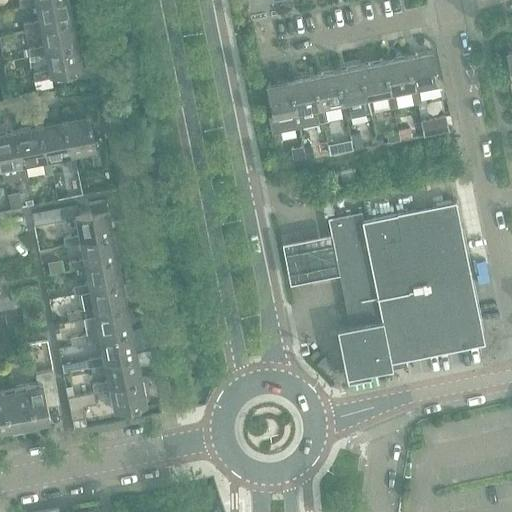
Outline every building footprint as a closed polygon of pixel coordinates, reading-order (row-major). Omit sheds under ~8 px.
[(25,31),(40,28),(40,25),(72,19),(68,0),(42,0),(35,2),(35,4),(38,20),(24,23),(25,31)] [(29,47),(30,52),(77,43),(72,19),(40,25),(40,28),(44,44),(29,47)] [(82,68),(77,43),(30,52),(30,56),(29,56),(31,67),(33,72),(35,80),(50,77),(50,75),(82,68)] [(431,50),(407,55),(414,86),(410,87),(413,103),(422,101),(421,99),(440,95),(431,50)] [(407,55),(384,60),(390,91),(386,92),(389,107),(389,108),(398,106),(395,90),(410,87),(414,86),(407,55)] [(384,60),(360,65),(367,96),(363,96),(366,112),(366,113),(375,111),(375,110),(389,107),(386,92),(390,91),(384,60)] [(360,65),(337,69),(343,100),(339,101),(342,117),(351,116),(351,115),(366,112),(363,96),(367,96),(360,65)] [(337,69),(313,74),(320,105),(316,106),(319,122),(328,120),(342,117),(339,101),(343,100),(337,69)] [(313,74),(290,79),(296,110),(292,111),(295,127),(304,126),(304,125),(319,122),(316,106),(320,105),(313,74)] [(295,127),(292,111),(296,110),(290,79),(266,84),(272,115),(269,116),(272,132),(281,130),(295,127)] [(423,133),(447,128),(444,112),(420,117),(423,133)] [(89,115),(64,120),(70,153),(73,153),(89,150),(92,165),(100,163),(97,148),(95,148),(89,115)] [(64,120),(39,125),(46,158),(48,158),(65,154),(68,169),(76,168),(73,153),(70,153),(64,120)] [(39,125),(16,129),(26,175),(27,175),(43,172),(43,174),(51,172),(48,158),(46,158),(39,125)] [(410,126),(397,129),(398,131),(399,140),(412,137),(410,126)] [(16,129),(0,132),(0,172),(1,180),(2,180),(19,176),(19,179),(27,178),(27,175),(26,175),(16,129)] [(398,131),(386,134),(388,142),(399,140),(398,131)] [(359,132),(350,134),(353,148),(362,146),(360,137),(359,132)] [(327,144),(329,154),(341,152),(339,141),(327,144)] [(302,146),(291,148),(293,162),(305,159),(304,157),(302,149),(302,146)] [(305,157),(313,156),(311,146),(303,148),(305,157)] [(277,156),(279,168),(292,165),(290,154),(277,156)] [(352,169),(339,172),(341,181),(354,179),(352,169)] [(18,191),(7,193),(10,209),(13,208),(21,206),(18,191)] [(330,198),(320,199),(324,215),(329,214),(333,213),(330,198)] [(334,217),(330,218),(351,322),(351,326),(341,329),(348,367),(368,363),(391,359),(391,360),(402,358),(420,354),(431,352),(478,342),(485,341),(483,332),(470,268),(460,217),(457,200),(398,212),(362,219),(361,212),(334,217)] [(76,203),(31,211),(31,213),(33,224),(74,216),(74,214),(78,213),(77,204),(76,203)] [(64,246),(80,243),(79,241),(112,234),(107,208),(78,213),(74,214),(74,216),(78,235),(62,238),(64,246)] [(340,270),(332,231),(305,236),(281,241),(289,280),(314,275),(340,270)] [(69,270),(84,267),(84,265),(117,258),(112,234),(79,241),(80,243),(83,259),(67,262),(69,270)] [(62,258),(47,261),(49,272),(64,269),(62,258)] [(84,267),(88,283),(89,289),(121,283),(117,258),(84,265),(84,267)] [(69,321),(84,318),(84,316),(126,308),(121,283),(89,289),(88,283),(72,287),(73,295),(83,293),(87,310),(68,313),(69,321)] [(73,346),(99,341),(98,338),(131,332),(126,308),(84,316),(84,318),(88,335),(71,338),(73,346)] [(88,368),(103,364),(103,362),(136,356),(131,332),(98,338),(99,341),(102,357),(86,360),(88,368)] [(93,392),(108,389),(108,387),(140,380),(136,356),(103,362),(103,364),(107,381),(91,384),(93,392)] [(36,382),(14,387),(22,430),(28,429),(27,427),(30,424),(50,420),(46,404),(59,402),(52,368),(34,372),(36,382)] [(145,404),(140,380),(108,387),(108,389),(113,411),(145,404)] [(0,429),(14,427),(17,428),(18,431),(22,430),(14,387),(0,389),(0,429)] [(93,392),(67,397),(72,420),(84,418),(81,406),(95,403),(93,392)]
